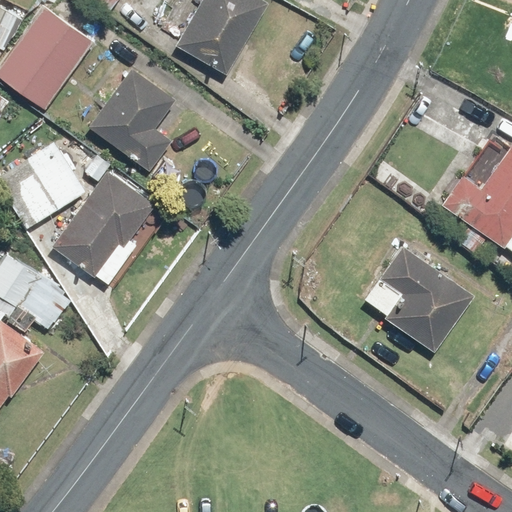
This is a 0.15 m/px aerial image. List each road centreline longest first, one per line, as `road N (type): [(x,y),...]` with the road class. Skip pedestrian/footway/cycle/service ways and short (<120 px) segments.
road 1 (tertiary): [(208,299),(348,100),(403,0)]
road 2 (residential): [(208,299),(486,511)]
road 3 (tertiary): [(53,511),(208,299)]
